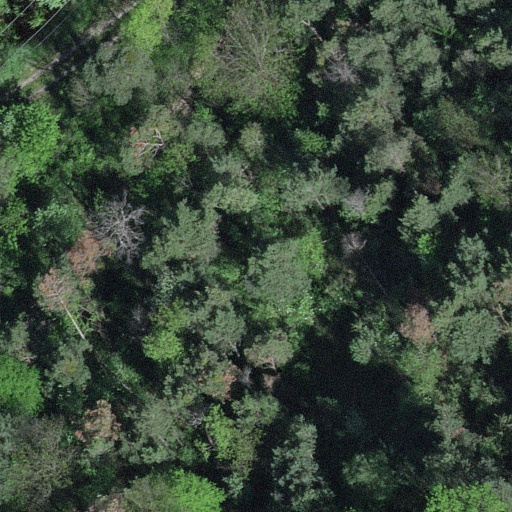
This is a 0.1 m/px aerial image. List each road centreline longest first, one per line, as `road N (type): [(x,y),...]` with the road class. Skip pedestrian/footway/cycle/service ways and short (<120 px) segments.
road 1 (track): [(227,0),(0,361)]
road 2 (track): [(135,0),(0,104)]
